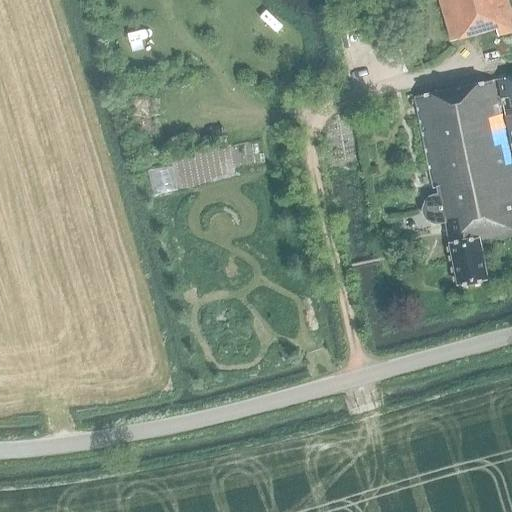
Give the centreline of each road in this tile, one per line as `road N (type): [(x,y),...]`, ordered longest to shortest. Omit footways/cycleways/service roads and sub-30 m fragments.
road 1 (unclassified): [(0,448),(171,427),(511,336)]
road 2 (track): [(360,375),(311,156),(319,123),(290,114)]
